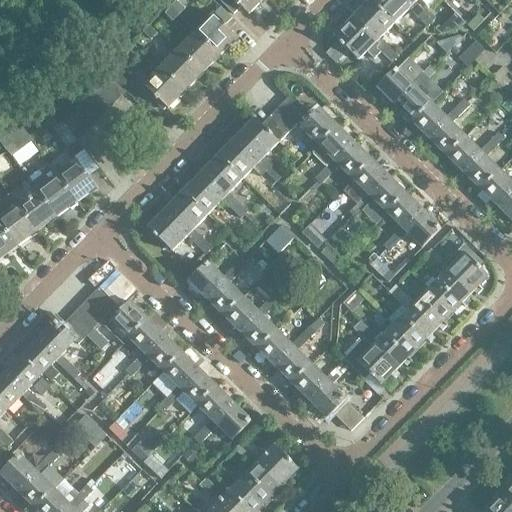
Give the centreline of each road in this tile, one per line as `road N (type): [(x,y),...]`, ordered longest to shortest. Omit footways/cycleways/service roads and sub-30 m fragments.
road 1 (residential): [(97,234),(345,473)]
road 2 (residential): [(511,262),(288,42)]
road 3 (residential): [(97,234),(288,42)]
road 4 (residential): [(345,473),(511,297)]
road 5 (tertiary): [(511,343),(346,511)]
road 6 (residential): [(0,331),(97,234)]
road 7 (tertiary): [(424,511),(511,423)]
